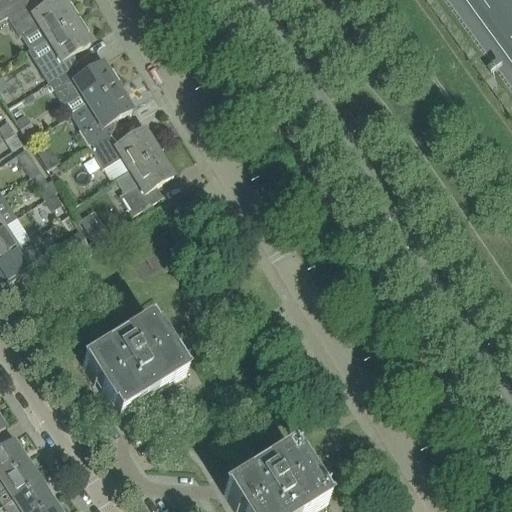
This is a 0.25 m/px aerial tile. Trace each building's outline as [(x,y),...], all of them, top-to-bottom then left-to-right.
[(0,0),(0,24),(7,20),(32,5),(28,0),(0,0)] [(38,27),(47,41),(75,24),(60,0),(38,14),(32,5),(7,20),(19,39),(38,27)] [(90,48),(75,24),(47,41),(55,54),(36,66),(49,86),(73,71),(67,62),(90,48)] [(79,81),(73,71),(49,86),(61,106),(61,105),(69,119),(73,116),(88,107),(116,90),(102,66),(79,81)] [(114,137),(109,128),(132,114),(116,90),(88,107),(73,116),(81,130),(78,132),(90,152),(114,137)] [(25,118),(14,125),(25,142),(35,136),(35,135),(36,135),(25,118)] [(0,130),(0,135),(5,143),(15,136),(7,125),(0,130)] [(90,152),(103,171),(111,185),(129,173),(158,156),(144,133),(121,147),(114,137),(90,152)] [(30,181),(40,175),(25,152),(15,159),(30,181)] [(129,173),(116,182),(124,196),(120,198),(119,199),(132,221),(133,220),(140,216),(141,215),(151,208),(157,205),(150,195),(158,190),(173,180),(158,156),(129,173)] [(55,158),(42,166),(47,174),(60,166),(55,158)] [(47,186),(40,175),(30,181),(38,192),(47,186)] [(56,195),(44,203),(52,214),(62,207),(55,197),(56,195)] [(97,250),(110,242),(106,236),(102,231),(103,228),(100,224),(98,223),(96,223),(84,230),(93,244),(97,250)] [(0,264),(20,251),(5,229),(0,232),(0,264)] [(34,272),(20,251),(0,264),(0,286),(4,292),(1,294),(2,295),(19,283),(24,292),(48,277),(41,267),(34,272)] [(119,421),(136,410),(137,409),(134,404),(141,400),(144,404),(145,404),(142,399),(153,392),(157,397),(186,379),(175,361),(174,362),(150,325),(149,325),(150,326),(115,348),(123,360),(119,362),(112,350),(82,368),(94,387),(101,383),(105,390),(100,394),(101,394),(118,422),(119,422),(119,421)] [(0,481),(27,464),(13,444),(0,452),(0,481)] [(253,478),(224,497),(233,511),(241,511),(242,511),(320,511),(328,507),(316,488),(314,489),(292,453),(291,454),(291,455),(257,476),(264,488),(261,490),(253,478)] [(40,484),(27,464),(0,481),(0,492),(2,491),(11,503),(40,484)] [(6,506),(2,509),(3,511),(40,511),(53,504),(40,484),(11,503),(6,506)]
